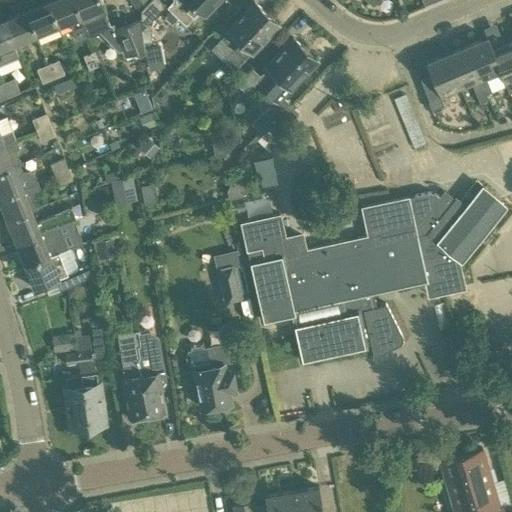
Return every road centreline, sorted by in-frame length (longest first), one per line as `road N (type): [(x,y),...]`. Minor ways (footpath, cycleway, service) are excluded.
road 1 (residential): [(36,486),(511,402)]
road 2 (residential): [(488,0),(375,36),(347,28),(315,0)]
road 3 (residential): [(36,486),(23,379),(0,309)]
